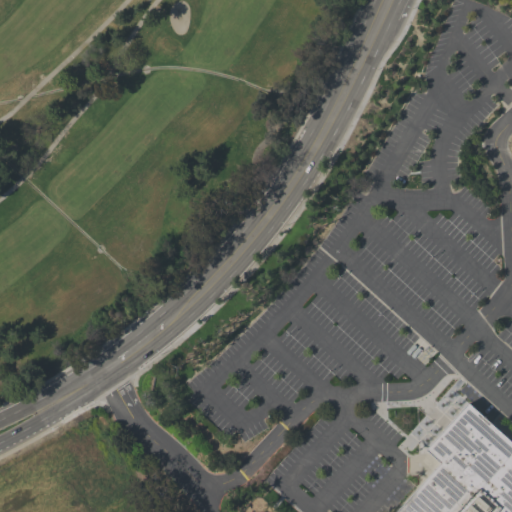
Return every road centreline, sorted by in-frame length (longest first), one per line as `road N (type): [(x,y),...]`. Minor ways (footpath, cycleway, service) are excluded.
road 1 (residential): [(511,278),(422,385),(316,401),(212,492),(155,443),(105,374)]
road 2 (primary): [(380,14),(318,146),(266,219),(165,325)]
road 3 (residential): [(511,112),(495,145),(507,181),(511,250)]
road 4 (primary): [(0,443),(105,374)]
